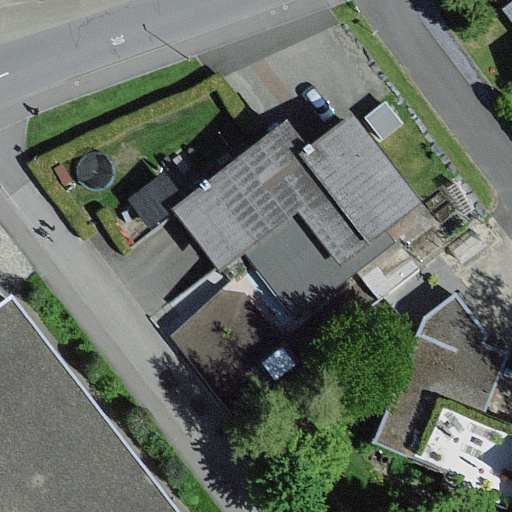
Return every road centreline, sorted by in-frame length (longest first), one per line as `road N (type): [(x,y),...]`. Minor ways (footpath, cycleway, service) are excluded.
road 1 (residential): [(0,175),(264,511)]
road 2 (residential): [(0,79),(231,0)]
road 3 (residential): [(511,160),(395,0)]
